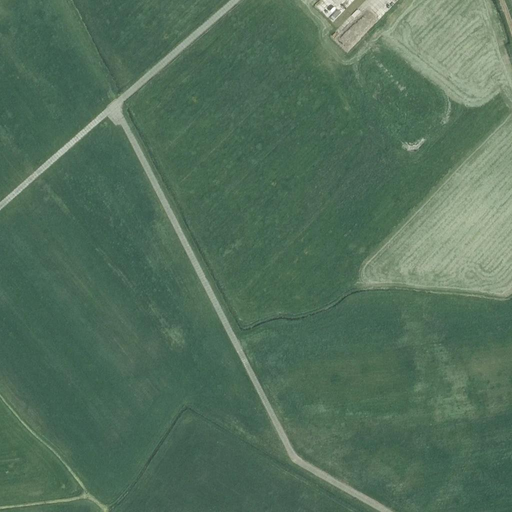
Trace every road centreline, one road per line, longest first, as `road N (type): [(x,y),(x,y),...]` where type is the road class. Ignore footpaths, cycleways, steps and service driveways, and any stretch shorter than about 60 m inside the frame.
road 1 (track): [(386,511),(292,458),(115,106)]
road 2 (track): [(115,106),(237,0)]
road 3 (track): [(0,207),(115,106)]
